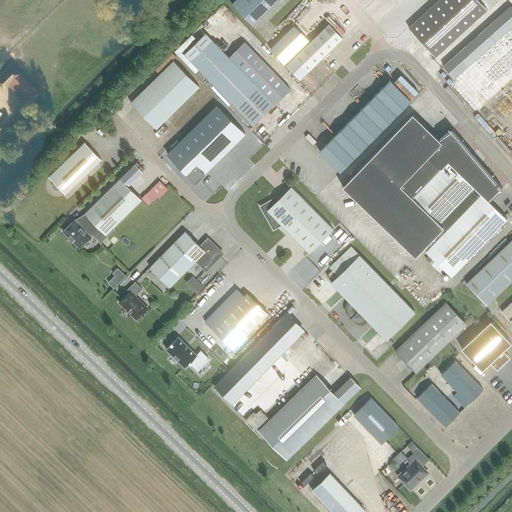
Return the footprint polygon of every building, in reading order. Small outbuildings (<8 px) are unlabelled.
[(235,0),(231,4),(252,26),(278,0),(235,0)] [(435,57),(487,10),(477,0),(437,0),(408,27),(435,57)] [(443,66),(454,78),(511,25),(511,7),(510,5),(443,66)] [(307,45),(321,59),(342,38),(328,24),(307,45)] [(294,26),(270,49),(284,64),(308,40),(294,26)] [(228,58),(205,34),(184,54),(253,125),(290,90),(244,42),(228,58)] [(299,81),(321,59),(307,45),(285,67),(299,81)] [(156,129),(199,87),(174,61),(131,103),(156,129)] [(8,86),(9,86),(28,105),(39,93),(9,64),(0,73),(0,86),(2,88),(7,88),(8,86)] [(397,116),(411,101),(389,80),(375,94),(397,116)] [(382,130),(397,116),(375,94),(361,108),(382,130)] [(207,114),(235,143),(245,134),(217,105),(207,114)] [(368,144),(382,130),(361,108),(347,123),(368,144)] [(207,114),(197,124),(225,153),(235,143),(207,114)] [(412,114),(342,186),(415,257),(443,227),(446,230),(425,251),(429,255),(444,269),(451,277),(507,219),(487,200),(499,187),(451,131),(438,139),(412,114)] [(354,158),(368,144),(347,123),(333,137),(354,158)] [(225,153),(197,124),(187,134),(215,163),(225,153)] [(215,163),(187,134),(169,152),(188,171),(186,173),(195,183),(215,163)] [(340,172),(354,158),(333,137),(319,151),(340,172)] [(65,194),(101,159),(85,142),(49,177),(54,183),(53,185),(54,187),(55,189),(57,189),(59,188),(65,194)] [(135,164),(120,178),(129,187),(144,173),(135,164)] [(74,220),(63,231),(80,248),(93,236),(99,242),(113,228),(141,200),(129,187),(120,178),(85,214),(86,215),(78,224),(74,220)] [(167,189),(159,180),(141,198),(148,205),(157,197),(158,198),(167,189)] [(281,224),(309,253),(333,229),(291,186),(276,202),(273,199),(261,207),(273,229),(281,224)] [(170,287),(196,261),(206,270),(223,253),(210,241),(203,249),(185,231),(150,267),(170,287)] [(486,305),(511,280),(511,239),(466,283),(486,305)] [(415,312),(359,255),(351,246),(329,267),(332,270),(326,275),(332,281),(330,283),(349,302),(347,304),(346,305),(346,306),(345,308),(345,309),(346,311),(346,312),(347,314),(356,322),(357,323),(358,324),(359,324),(361,324),(362,324),(363,324),(364,323),(365,323),(367,320),(386,340),(415,312)] [(117,267),(112,273),(114,275),(120,281),(126,276),(117,267)] [(193,272),(186,280),(198,291),(205,283),(193,272)] [(147,308),(134,295),(141,288),(135,282),(127,290),(130,292),(119,303),(136,319),(147,308)] [(268,314),(246,293),(211,328),(233,349),(268,314)] [(467,324),(448,304),(446,302),(395,351),(415,373),(467,324)] [(511,302),(502,312),(511,323),(511,302)] [(481,370),(490,363),(496,370),(509,358),(502,351),(511,343),(490,321),(461,349),(481,370)] [(282,353),(264,335),(214,386),(232,404),(282,353)] [(179,337),(167,350),(185,367),(189,363),(198,371),(209,359),(200,351),(197,355),(179,337)] [(440,375),(469,403),(483,389),(455,360),(440,375)] [(339,398),(335,394),(316,375),(270,420),(260,410),(256,414),(252,414),(247,419),(246,423),(261,438),(265,438),(287,460),(344,404),(339,398)] [(460,413),(448,400),(431,384),(417,398),(445,427),(460,413)] [(353,415),(381,444),(399,427),(371,398),(353,415)] [(406,445),(413,453),(418,448),(411,441),(406,445)] [(421,479),(427,473),(421,466),(428,460),(418,449),(407,460),(412,464),(399,476),(410,489),(417,482),(418,483),(421,480),(421,479)] [(312,490),(332,511),(362,511),(365,510),(330,473),(312,490)]
